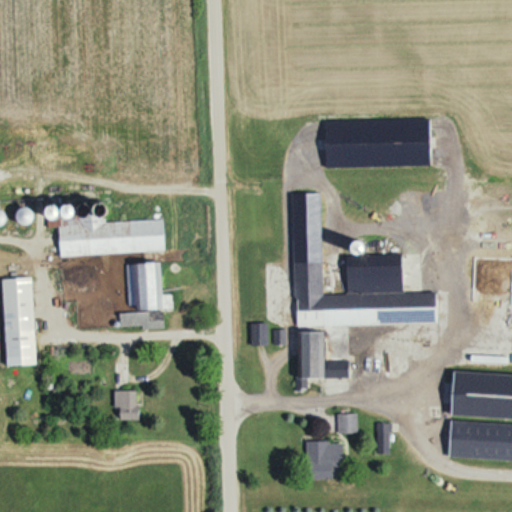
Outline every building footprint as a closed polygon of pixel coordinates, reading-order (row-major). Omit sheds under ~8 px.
[(50,219),(50,225),(61,225),(62,253),(167,250),(166,216),(50,219)] [(405,275),(405,253),(347,253),(347,275),(405,275)] [(325,292),(324,260),(296,261),(297,324),(439,322),(439,291),(325,292)] [(163,261),(128,263),(130,309),(174,307),(174,293),(164,293),(163,261)] [(4,277),(8,365),(38,364),(35,276),(4,277)] [(164,323),(164,312),(122,312),(122,323),(164,323)] [(269,322),(252,322),(252,343),(269,343),(269,322)] [(299,331),(300,377),(349,376),(348,337),(329,338),(329,330),(299,331)] [(454,416),(453,416),(451,456),(511,458),(511,372),(457,370),(454,416)] [(119,419),(141,419),(141,390),(119,390),(119,419)] [(345,478),(345,440),(309,440),(309,478),(345,478)]
